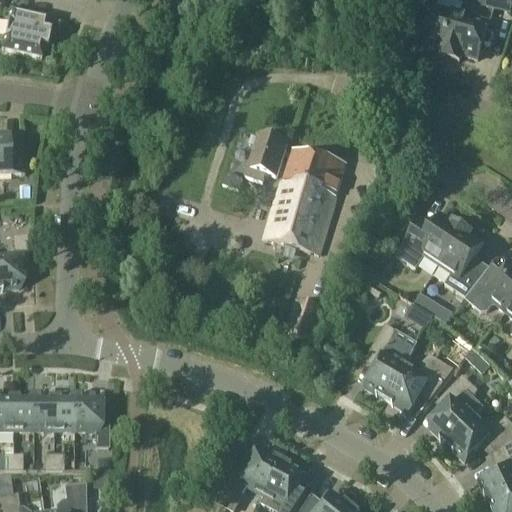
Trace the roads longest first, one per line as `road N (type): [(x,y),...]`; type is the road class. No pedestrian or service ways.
road 1 (residential): [(431,511),(330,430),(220,375),(63,347)]
road 2 (residential): [(63,347),(71,209),(90,101)]
road 3 (residential): [(511,123),(465,103),(441,108),(427,139),(435,170),(511,218)]
